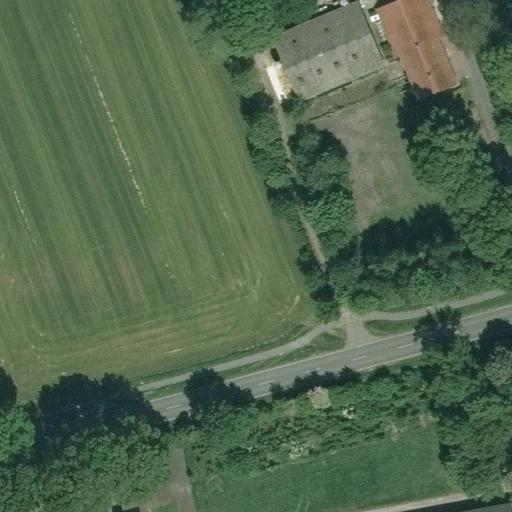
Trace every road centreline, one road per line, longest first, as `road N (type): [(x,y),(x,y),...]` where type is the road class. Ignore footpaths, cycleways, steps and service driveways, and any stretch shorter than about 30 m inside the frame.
road 1 (tertiary): [(511,315),(0,458)]
road 2 (unknown): [(511,238),(313,28)]
